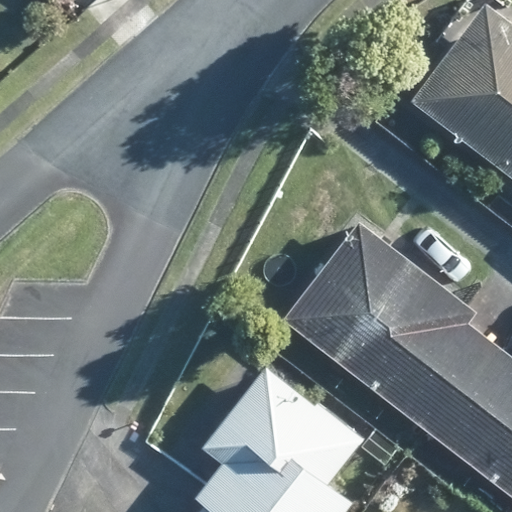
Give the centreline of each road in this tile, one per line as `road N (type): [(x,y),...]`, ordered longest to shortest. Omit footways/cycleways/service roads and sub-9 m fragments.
road 1 (residential): [(19,511),(201,53)]
road 2 (residential): [(201,53),(0,207)]
